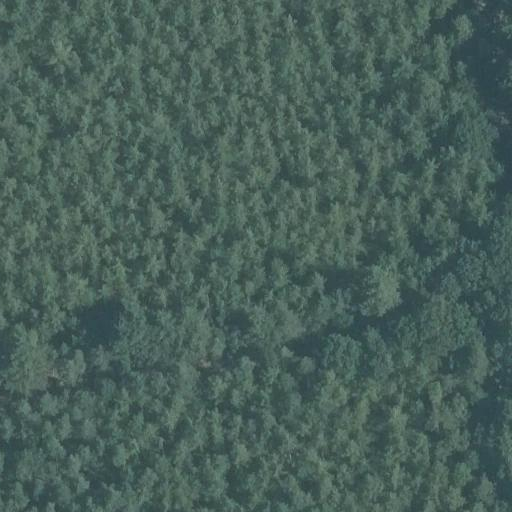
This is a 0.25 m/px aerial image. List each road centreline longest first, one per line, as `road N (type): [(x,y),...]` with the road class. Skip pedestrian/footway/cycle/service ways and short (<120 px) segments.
road 1 (track): [(0,414),(511,308)]
road 2 (track): [(473,0),(511,173)]
